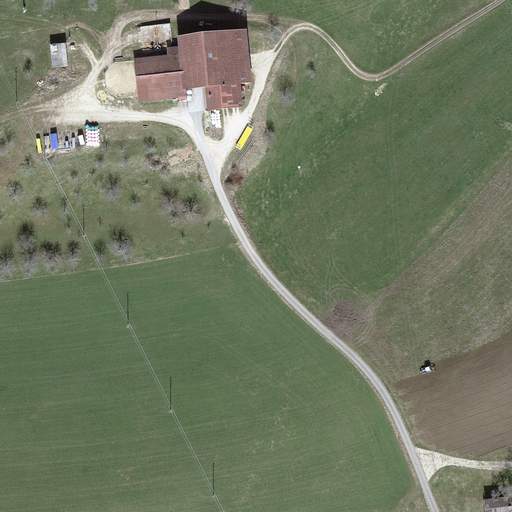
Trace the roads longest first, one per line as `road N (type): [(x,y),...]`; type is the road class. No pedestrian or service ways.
road 1 (track): [(498,0),(380,77),(355,71),(312,30),(188,18),(124,25),(98,68)]
road 2 (unclassified): [(436,511),(380,387),(264,272),(213,175)]
road 3 (track): [(290,24),(213,175)]
road 4 (track): [(200,133),(105,106),(93,95),(98,68)]
